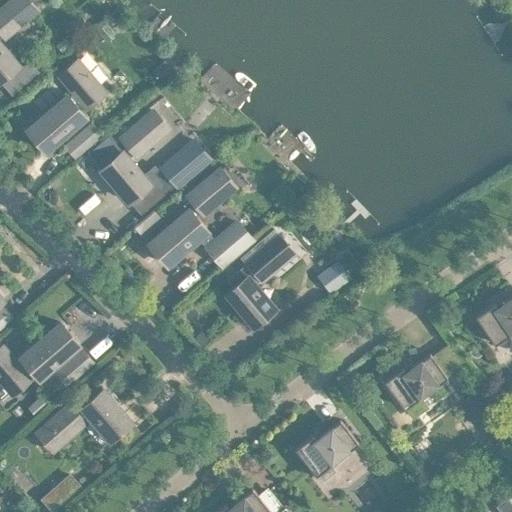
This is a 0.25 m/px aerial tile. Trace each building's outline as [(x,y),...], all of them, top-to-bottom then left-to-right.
[(0,0),(0,61),(11,52),(0,39),(0,22),(25,0),(0,0)] [(80,96),(97,81),(69,49),(53,63),(67,80),(61,85),(60,83),(20,118),(38,139),(78,105),(67,92),(73,86),(80,96)] [(22,50),(0,68),(0,77),(5,83),(31,61),(22,50)] [(146,100),(114,127),(122,136),(116,141),(115,139),(93,158),(121,190),(142,172),(121,147),(127,142),(128,144),(161,116),(146,100)] [(84,112),(58,135),(68,145),(94,123),(84,112)] [(188,125),(150,156),(153,159),(166,175),(168,178),(206,148),(188,125)] [(213,158),(181,185),(189,194),(183,199),(181,197),(142,231),(160,253),(191,226),(215,253),(244,228),(230,211),(208,230),(199,219),(200,219),(188,205),(194,200),(195,202),(227,174),(213,158)] [(154,209),(138,190),(120,206),(136,225),(154,209)] [(267,218),(234,246),(247,260),(241,265),(240,264),(226,276),(219,282),(246,314),(268,296),(247,271),(252,267),(254,268),(286,241),(267,218)] [(330,248),(309,263),(323,282),(344,267),(330,248)] [(234,256),(220,269),(226,276),(240,264),(234,256)] [(213,261),(203,269),(209,276),(219,268),(213,261)] [(511,282),(505,287),(504,285),(494,292),(495,293),(490,296),(487,291),(467,304),(487,332),(506,319),(505,318),(511,313),(511,282)] [(53,311),(13,345),(15,347),(9,352),(0,341),(0,375),(5,382),(22,367),(14,358),(20,353),(32,367),(71,333),(53,311)] [(194,320),(186,326),(191,333),(200,327),(194,320)] [(75,338),(48,361),(58,374),(86,350),(75,338)] [(427,374),(440,365),(424,344),(413,351),(412,349),(402,356),(403,357),(399,361),(395,355),(376,369),(396,397),(398,395),(405,405),(419,396),(411,386),(415,383),(414,382),(426,373),(427,374)] [(118,435),(134,422),(96,377),(74,396),(75,397),(70,402),(62,393),(30,421),(44,437),(77,410),(75,408),(81,403),(102,428),(107,423),(118,435)] [(471,377),(457,388),(489,431),(503,420),(471,377)] [(34,384),(21,395),(27,402),(39,391),(34,384)] [(338,440),(350,431),(334,410),(324,417),(322,415),(313,423),(313,424),(309,427),(305,422),(287,436),(308,464),(310,462),(316,469),(328,460),(322,453),(326,449),(325,448),(337,439),(338,440)] [(62,463),(33,487),(45,501),(74,476),(62,463)] [(251,509),(263,499),(246,478),(236,486),(235,484),(225,492),(226,493),(222,497),(218,492),(200,506),(204,511),(244,511),(250,508),(251,509)] [(511,503),(500,487),(489,495),(502,511),(511,504),(511,503)] [(259,511),(289,511),(278,497),(259,511)]
